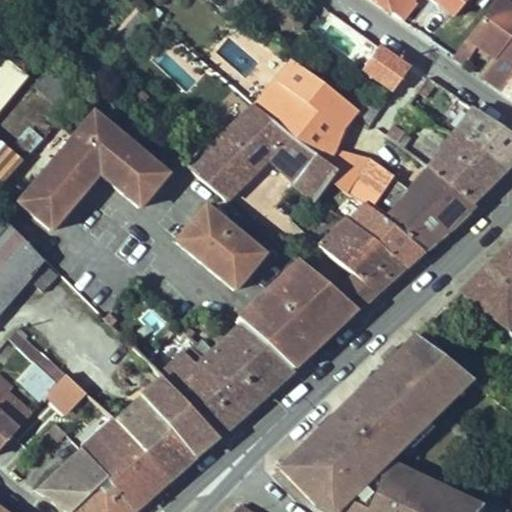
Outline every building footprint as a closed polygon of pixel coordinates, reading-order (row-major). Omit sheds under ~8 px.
[(0,0),(0,5),(5,9),(12,0),(0,0)] [(12,0),(5,9),(16,18),(26,6),(18,0),(12,0)] [(223,0),(218,8),(231,18),(243,0),(223,0)] [(375,0),(374,1),(399,18),(414,0),(428,0),(452,19),(466,0),(375,0)] [(511,5),(504,0),(496,0),(452,57),(465,66),(474,52),(488,62),(479,75),(502,94),(511,80),(511,5)] [(359,65),(373,46),(329,13),(315,32),(359,65)] [(0,15),(0,34),(7,41),(19,28),(2,14),(0,15)] [(66,43),(58,54),(70,63),(78,52),(66,43)] [(378,47),(361,71),(392,93),(409,69),(378,47)] [(0,186),(18,166),(0,150),(0,99),(20,76),(0,58),(0,186)] [(275,82),(254,106),(299,145),(325,163),(332,153),(341,129),(324,116),(337,98),(291,62),(275,82)] [(32,88),(59,112),(82,87),(55,63),(32,88)] [(367,101),(336,77),(327,90),(337,98),(358,114),(370,124),(382,106),(367,101)] [(416,93),(425,99),(435,84),(427,78),(416,93)] [(511,80),(502,94),(511,99),(511,80)] [(324,116),(341,129),(358,114),(337,98),(324,116)] [(399,117),(411,126),(419,115),(407,105),(399,117)] [(187,169),(225,201),(267,159),(314,202),(329,181),(336,172),(334,170),(325,163),(299,145),(254,106),(187,169)] [(511,136),(472,110),(453,135),(503,171),(511,162),(511,136)] [(18,204),(50,231),(97,174),(138,208),(165,176),(92,115),(18,204)] [(385,137),(402,150),(411,139),(393,125),(385,137)] [(19,142),(30,153),(42,140),(30,129),(19,142)] [(453,135),(428,169),(470,204),(503,171),(453,135)] [(325,163),(334,170),(342,160),(332,153),(325,163)] [(342,160),(334,170),(336,172),(329,181),(364,207),(423,252),(449,230),(473,206),(470,204),(428,169),(407,191),(368,161),(361,172),(342,160)] [(364,207),(349,223),(404,268),(423,252),(364,207)] [(175,243),(233,291),(262,256),(204,208),(175,243)] [(0,310),(42,262),(8,225),(0,218),(0,310)] [(320,246),(318,248),(353,277),(336,293),(356,309),(404,268),(349,223),(345,220),(331,235),(324,228),(318,234),(325,241),(320,246)] [(30,232),(24,239),(34,250),(41,242),(30,232)] [(313,239),(320,246),(325,241),(318,234),(313,239)] [(476,278),(460,293),(507,330),(510,327),(511,328),(511,246),(510,244),(502,252),(476,278)] [(298,262),(237,320),(242,325),(292,370),(356,309),(336,293),(298,262)] [(46,267),(31,283),(42,293),(57,277),(46,267)] [(157,333),(165,320),(146,310),(139,323),(157,333)] [(109,314),(103,321),(109,325),(114,319),(109,314)] [(212,352),(261,398),(292,370),(242,325),(212,352)] [(185,331),(191,337),(194,333),(188,328),(185,331)] [(7,339),(32,363),(41,354),(15,330),(7,339)] [(511,471),(511,413),(414,338),(281,469),(313,504),(329,511),(479,511),(492,496),(511,471)] [(202,362),(247,410),(261,398),(212,352),(201,340),(197,344),(192,349),(203,360),(202,362)] [(161,379),(218,437),(247,410),(202,362),(203,360),(192,349),(190,347),(159,377),(161,379)] [(32,363),(15,381),(39,405),(45,397),(65,376),(41,354),(32,363)] [(84,394),(65,376),(45,397),(64,415),(84,394)] [(159,377),(136,401),(192,459),(218,437),(161,379),(159,377)] [(0,395),(0,415),(17,430),(31,414),(4,390),(0,395)] [(136,401),(113,423),(167,482),(192,459),(136,401)] [(0,448),(17,430),(0,415),(0,448)] [(113,423),(80,452),(106,480),(132,511),(167,482),(113,423)] [(56,424),(47,434),(57,443),(66,436),(56,424)] [(37,493),(65,511),(71,511),(106,480),(80,452),(37,493)] [(106,480),(71,511),(132,511),(106,480)] [(479,511),(503,511),(506,510),(492,496),(479,511)]
